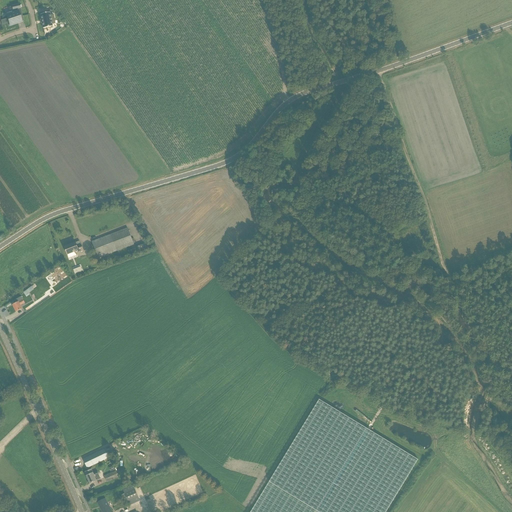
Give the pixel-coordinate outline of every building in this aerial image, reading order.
[(19,22),(18,17),(22,15),(19,4),(12,6),(13,11),(14,10),(15,12),(6,15),(8,21),(7,21),(9,26),(17,23),(17,22),(19,22)] [(49,13),(40,15),(43,29),(52,27),(51,20),(54,19),(53,15),(50,16),(49,13)] [(92,242),(98,258),(134,244),(127,228),(92,242)] [(64,247),(66,252),(67,255),(69,258),(76,255),(75,254),(83,251),(81,245),(77,246),(75,243),(64,247)] [(128,251),(130,256),(148,250),(146,243),(137,247),(137,248),(128,251)] [(12,305),(15,312),(22,309),(19,305),(24,303),(22,299),(18,302),(16,303),(14,304),(12,305)] [(385,511),(418,460),(319,399),(250,511),(385,511)] [(83,459),(87,468),(110,457),(106,448),(83,459)] [(96,481),(100,479),(97,472),(93,474),(93,473),(91,469),(85,472),(87,476),(86,476),(90,484),(96,481)] [(104,476),(107,482),(121,476),(119,470),(104,476)] [(138,497),(134,488),(124,492),(128,501),(138,497)] [(98,503),(102,511),(109,511),(111,511),(105,499),(98,503)]
